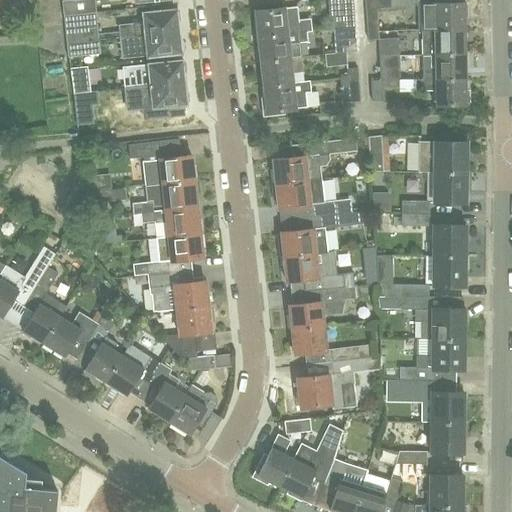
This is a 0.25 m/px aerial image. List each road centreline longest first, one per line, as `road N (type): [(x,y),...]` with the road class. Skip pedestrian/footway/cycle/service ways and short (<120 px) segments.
road 1 (residential): [(200,494),(245,417),(254,380),(214,0)]
road 2 (residential): [(501,511),(506,147)]
road 3 (residential): [(200,494),(0,372)]
road 4 (residential): [(506,147),(502,0)]
